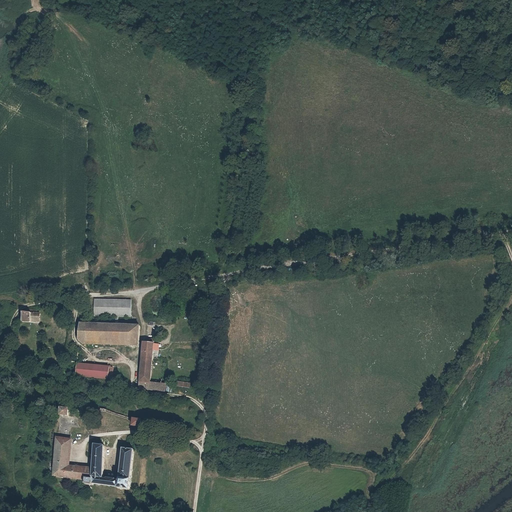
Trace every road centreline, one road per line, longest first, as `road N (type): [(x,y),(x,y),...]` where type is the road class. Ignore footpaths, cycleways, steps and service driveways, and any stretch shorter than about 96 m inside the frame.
road 1 (track): [(511,232),(25,308),(15,316),(0,368)]
road 2 (track): [(224,275),(202,451)]
